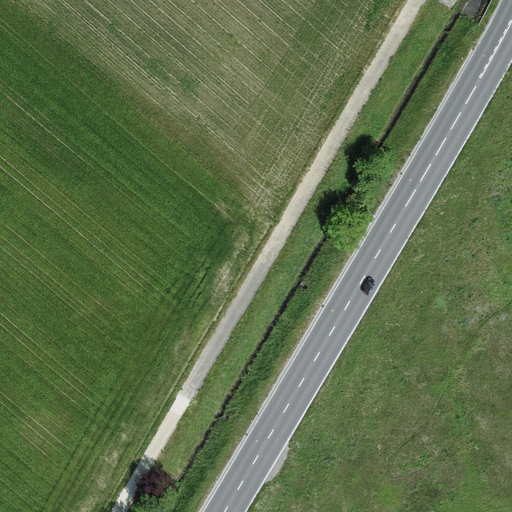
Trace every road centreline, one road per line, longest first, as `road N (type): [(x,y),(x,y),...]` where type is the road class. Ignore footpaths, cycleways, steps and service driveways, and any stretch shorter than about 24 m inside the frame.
road 1 (track): [(119,511),(417,0)]
road 2 (secondary): [(223,511),(511,21)]
